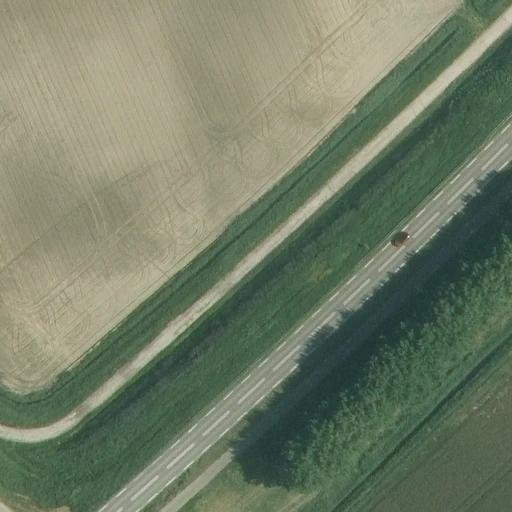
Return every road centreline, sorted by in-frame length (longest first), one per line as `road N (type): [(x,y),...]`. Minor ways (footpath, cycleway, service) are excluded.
road 1 (track): [(0,433),(37,436),(73,420),(511,14)]
road 2 (secondary): [(118,511),(511,141)]
